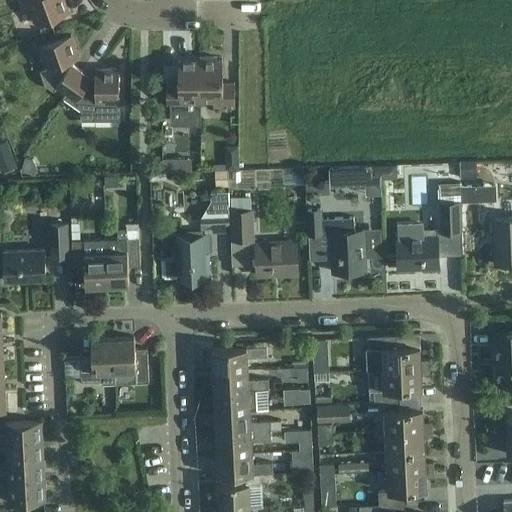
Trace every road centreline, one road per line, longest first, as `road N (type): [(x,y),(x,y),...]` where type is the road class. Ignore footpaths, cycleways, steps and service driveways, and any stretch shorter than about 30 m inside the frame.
road 1 (residential): [(69,511),(58,323),(72,314),(171,313)]
road 2 (residential): [(171,313),(456,308)]
road 3 (residential): [(464,511),(456,308)]
road 4 (residential): [(181,511),(171,313)]
